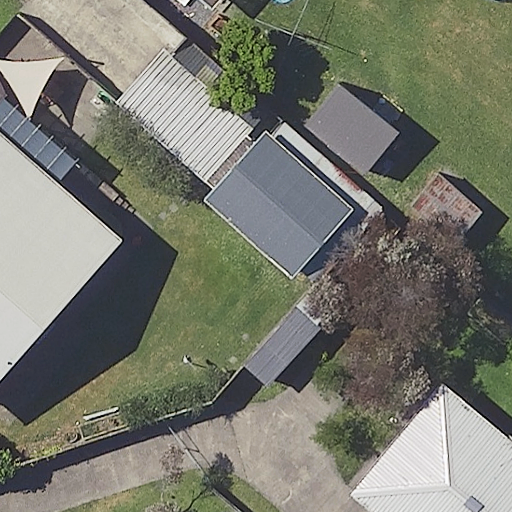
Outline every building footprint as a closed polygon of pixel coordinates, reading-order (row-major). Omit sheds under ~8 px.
[(122,100),(209,175),(254,122),(168,48),(122,100)] [(355,204),(269,129),(209,198),(295,273),(355,204)] [(0,380),(123,239),(0,132),(0,380)] [(471,277),(401,216),(348,276),(418,337),(471,277)] [(511,511),(511,436),(441,380),(348,495),(369,511),(511,511)]
